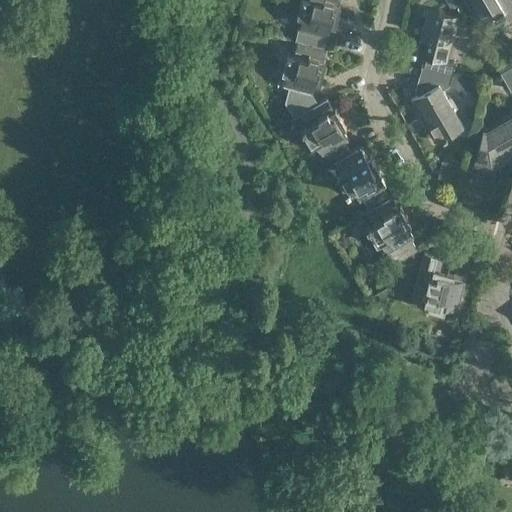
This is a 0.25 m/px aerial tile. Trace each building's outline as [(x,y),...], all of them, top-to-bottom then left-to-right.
[(301,29),(298,40),(322,46),(325,35),(327,36),(331,23),(336,25),(341,4),(339,3),(339,0),(300,0),(296,15),(301,16),(298,29),(301,29)] [(511,0),(471,0),(483,19),(490,15),(495,23),(509,15),(511,20),(511,0)] [(425,55),(422,66),(453,74),(457,63),(447,60),(459,17),(444,13),(444,10),(439,9),(439,11),(429,9),(417,52),(425,55)] [(321,82),(322,75),(326,61),(324,60),(327,48),(322,46),(298,40),(298,41),(298,40),(294,53),(287,51),(281,72),(286,73),(283,85),(289,87),(285,103),(287,107),(313,93),(316,81),(321,82)] [(497,65),(500,71),(511,64),(511,61),(509,57),(497,65)] [(511,64),(500,71),(511,89),(511,88),(511,64)] [(453,74),(422,66),(415,89),(418,95),(411,99),(436,141),(442,137),(444,139),(448,136),(447,134),(464,125),(455,110),(458,107),(452,97),(448,98),(443,90),(450,86),(453,74)] [(345,126),(342,121),(335,107),(333,108),(326,97),(301,112),(307,123),(301,127),(312,146),(316,144),(322,155),(325,153),(332,164),(335,162),(352,152),(351,151),(345,141),(349,139),(342,128),(345,126)] [(491,167),(506,158),(511,154),(511,113),(486,129),(483,128),(474,163),(491,167)] [(363,200),(369,209),(389,197),(384,187),(386,186),(380,175),(382,174),(371,155),(367,157),(360,146),(351,151),(352,152),(335,162),(341,172),(336,175),(347,194),(353,190),(360,201),(363,200)] [(441,159),(437,176),(457,180),(461,164),(441,159)] [(411,224),(408,218),(400,205),(398,206),(392,195),(389,197),(369,209),(366,211),(372,222),(366,226),(377,245),(381,242),(394,264),(418,250),(412,239),(414,238),(407,226),(411,224)] [(452,258),(424,251),(413,295),(425,298),(423,305),(444,311),(445,306),(458,309),(466,280),(453,277),(454,272),(448,270),(452,258)]
